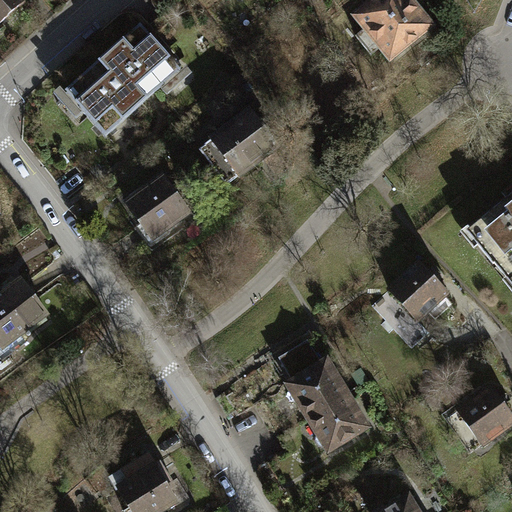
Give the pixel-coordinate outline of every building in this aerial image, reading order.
[(0,0),(0,23),(24,2),(22,0),(0,0)] [(409,0),(375,0),(356,16),(366,28),(356,35),(371,54),(381,46),(389,57),(430,26),(409,0)] [(140,26),(66,92),(106,137),(181,70),(140,26)] [(212,167),(226,184),(261,158),(275,147),(249,112),(205,145),(212,167)] [(275,147),(261,158),(277,178),(291,168),(275,147)] [(165,177),(127,205),(152,240),(191,212),(165,177)] [(511,196),(511,197),(509,194),(470,228),(481,241),(476,244),(505,278),(510,274),(511,276),(511,196)] [(413,321),(443,294),(416,264),(386,291),(413,321)] [(0,296),(0,346),(7,356),(24,343),(19,337),(48,315),(21,280),(0,296)] [(309,417),(346,394),(326,362),(320,366),(308,347),(283,362),(295,380),(288,384),(291,388),(287,393),(290,400),(299,401),(309,417)] [(458,411),(483,444),(511,422),(511,416),(490,387),(458,411)] [(366,426),(346,394),(309,417),(318,432),(315,438),(318,444),(326,446),(328,450),(366,426)] [(148,453),(121,470),(128,481),(119,487),(130,505),(122,510),(123,511),(157,511),(177,500),(167,483),(172,480),(167,472),(162,475),(148,453)] [(417,511),(407,496),(380,511),(417,511)]
